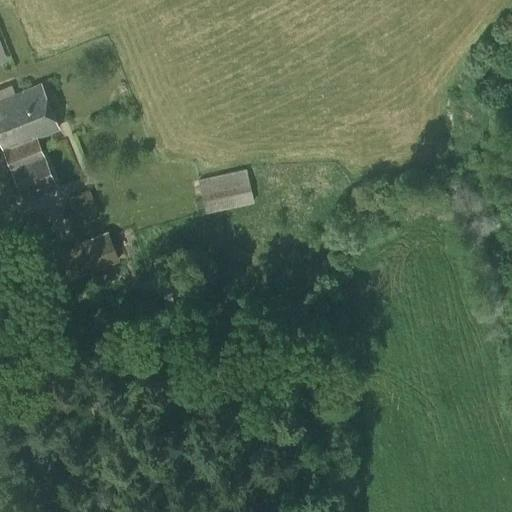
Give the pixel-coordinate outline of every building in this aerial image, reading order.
[(41,81),(0,97),(0,143),(21,195),(55,181),(37,137),(60,128),(41,81)] [(205,212),(254,202),(247,168),(198,178),(205,212)] [(78,224),(99,215),(89,190),(68,198),(78,224)] [(25,272),(54,259),(36,218),(7,230),(25,272)] [(119,260),(108,231),(59,249),(71,279),(119,260)] [(167,274),(156,277),(159,286),(170,282),(167,274)] [(155,287),(152,278),(140,282),(143,291),(155,287)]
